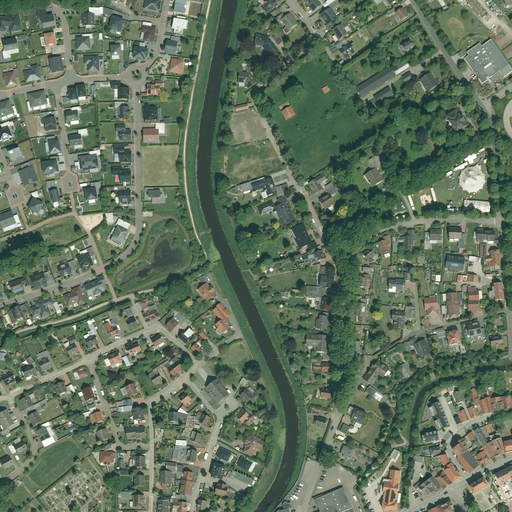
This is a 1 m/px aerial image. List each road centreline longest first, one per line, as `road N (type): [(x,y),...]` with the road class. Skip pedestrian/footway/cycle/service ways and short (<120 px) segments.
road 1 (residential): [(286,0),(315,40),(257,91),(257,105),(324,239),(347,256)]
road 2 (residential): [(0,306),(103,269),(131,249),(138,228),(136,76)]
road 3 (residential): [(301,511),(338,413),(347,256)]
road 4 (residential): [(347,256),(391,224),(500,220)]
road 5 (residential): [(185,379),(220,417),(192,511)]
road 6 (residential): [(198,366),(157,328),(88,358)]
road 7 (residential): [(479,101),(412,0)]
road 8 (residential): [(500,220),(479,101)]
road 9 (residential): [(88,358),(116,440),(149,443)]
